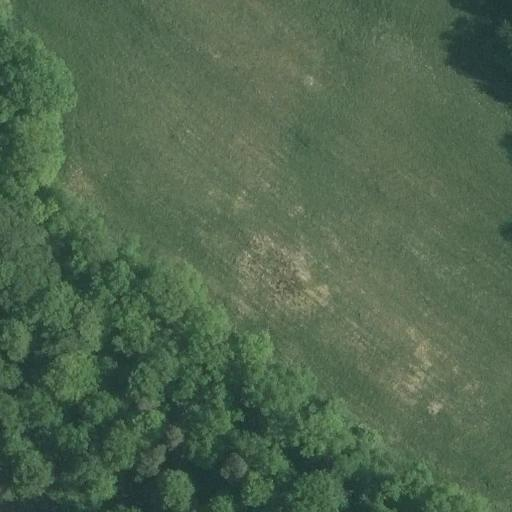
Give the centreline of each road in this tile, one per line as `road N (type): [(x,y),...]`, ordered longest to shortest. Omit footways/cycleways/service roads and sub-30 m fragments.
road 1 (track): [(182,511),(65,316),(0,279)]
road 2 (tertiary): [(135,511),(83,423),(33,368),(0,347)]
